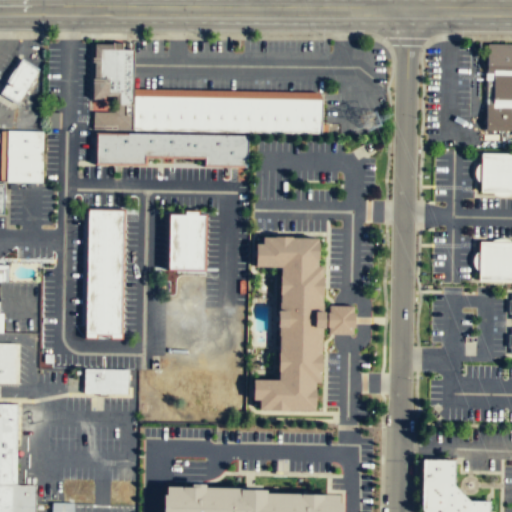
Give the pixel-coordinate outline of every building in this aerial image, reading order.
[(511,129),(511,42),(486,42),(485,69),(492,69),(491,102),(484,102),(483,129),(511,129)] [(127,126),(128,47),(94,45),(93,89),(112,89),(112,110),(91,110),(90,126),(127,126)] [(0,91),(15,100),(35,67),(17,56),(0,84),(0,91)] [(317,132),(318,97),(130,93),(129,127),(317,132)] [(38,181),(39,129),(3,128),(2,180),(38,181)] [(242,162),(242,132),(92,131),(91,159),(139,161),(140,153),(200,153),(200,162),(242,162)] [(511,190),(511,151),(479,151),(478,190),(511,190)] [(115,332),(118,208),(83,208),(80,332),(115,332)] [(197,266),(198,212),(163,211),(162,266),(197,266)] [(316,409),(316,406),(317,406),(318,396),(318,388),(317,388),(317,381),(323,382),(323,371),(324,362),(324,352),(323,352),(323,335),(324,335),(324,326),(328,326),(328,318),(328,311),(328,310),(325,309),(324,294),(325,294),(326,284),(325,275),(325,264),(319,264),(319,258),(320,258),(321,249),(321,240),(320,240),(320,236),(294,236),(294,235),(286,235),(276,235),(264,235),(264,242),(258,242),(258,253),(257,265),(283,266),(282,274),(282,283),(281,293),(282,293),(282,301),(281,301),(281,309),(281,317),(281,325),(280,325),(280,334),(281,334),(281,351),(280,351),(280,361),(280,370),(280,378),(255,378),(255,388),(255,392),(254,392),(254,399),(261,399),(261,408),(282,409),(289,409),(290,409),(316,409)] [(511,278),(511,240),(479,240),(478,278),(511,278)] [(0,280),(8,281),(8,264),(0,263),(0,280)] [(354,333),(354,327),(355,327),(356,319),(356,311),(354,311),(354,305),(330,304),(329,311),(328,311),(328,318),(328,326),(329,326),(329,333),(354,333)] [(0,382),(18,383),(19,343),(0,342),(0,382)] [(50,353),(50,362),(41,361),(42,353),(50,353)] [(128,393),(129,368),(83,368),(83,392),(128,393)] [(16,484),(16,444),(17,403),(0,402),(0,483),(12,483),(16,484)] [(419,458),(451,459),(451,485),(459,493),(466,500),(486,500),(486,511),(421,511),(418,509),(419,458)] [(0,511),(11,511),(12,483),(0,483),(0,511)] [(35,511),(35,501),(35,484),(23,484),(16,484),(12,483),(11,511),(35,511)] [(345,511),(345,502),(342,502),(342,494),(327,494),(315,494),(303,494),(303,493),(269,493),(269,489),(244,489),(244,488),(207,487),(207,484),(193,483),(193,487),(185,487),(185,486),(168,486),(168,494),(165,494),(165,507),(165,511),(345,511)] [(73,511),(74,502),(61,502),(52,502),(51,511),(73,511)]
